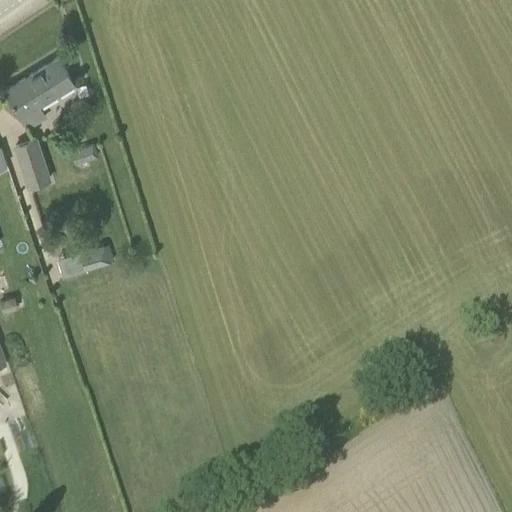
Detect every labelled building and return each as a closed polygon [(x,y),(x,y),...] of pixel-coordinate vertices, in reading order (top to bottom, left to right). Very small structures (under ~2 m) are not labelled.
[(46,116),(40,105),(74,84),(58,57),(4,90),(28,128),(46,116)] [(12,145),(27,188),(51,180),(37,137),(12,145)] [(82,146),(86,159),(98,156),(94,143),(82,146)] [(81,251),(86,268),(114,260),(109,243),(81,251)] [(15,297),(0,301),(3,312),(18,308),(15,297)]
